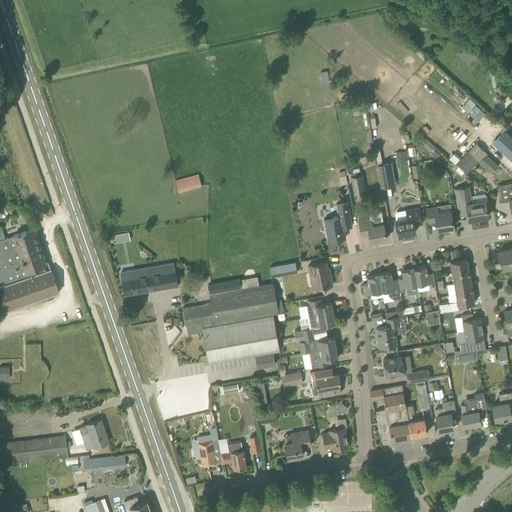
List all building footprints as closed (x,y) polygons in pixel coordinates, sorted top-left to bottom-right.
[(466,41),(456,52),(478,73),(489,61),(466,41)] [(327,70),(320,72),(322,83),(329,82),(327,70)] [(476,121),(484,113),(474,103),(466,111),(476,121)] [(511,135),(502,126),(489,141),(511,162),(511,135)] [(476,143),(456,164),(466,173),(478,160),(479,161),(479,162),(491,173),(498,166),(486,154),(487,153),(476,143)] [(434,146),(430,152),(429,152),(436,159),(442,152),(435,146),(434,146)] [(406,162),(405,151),(396,151),(397,163),(406,162)] [(391,162),(389,162),(377,164),(381,187),(395,185),(391,162)] [(413,178),(422,177),(420,164),(411,165),(413,178)] [(365,192),(363,178),(361,171),(352,173),(352,176),(350,177),(353,194),(365,192)] [(179,193),(201,186),(198,173),(175,180),(179,193)] [(511,189),(511,183),(499,186),(503,202),(510,201),(511,212),(511,211),(511,189)] [(488,216),(485,199),(471,202),(468,185),(454,188),(459,211),(467,210),(468,220),(470,220),(470,221),(475,220),(475,219),(488,216)] [(346,237),(344,228),(343,222),(351,220),(347,201),(337,203),(339,216),(324,219),(328,240),(346,237)] [(438,229),(453,227),(450,209),(438,211),(437,205),(426,207),(429,222),(436,221),(438,229)] [(416,231),(414,222),(422,220),(419,207),(396,212),(394,215),(397,228),(398,228),(399,236),(410,234),(410,232),(416,231)] [(372,224),(371,217),(358,219),(361,236),(369,234),(371,242),(386,239),(383,222),(372,224)] [(41,254),(33,228),(5,238),(3,231),(0,231),(0,302),(3,311),(59,292),(48,262),(44,263),(42,257),(44,256),(43,254),(41,254)] [(495,270),(507,268),(504,250),(498,250),(500,261),(494,262),(495,270)] [(452,272),(469,269),(467,258),(450,261),(452,272)] [(271,272),(302,267),(301,261),(270,266),(271,272)] [(327,268),(326,262),(308,265),(313,287),(322,285),(323,287),(324,287),(332,285),(329,268),(327,268)] [(125,294),(178,284),(174,263),(121,272),(125,294)] [(425,273),(424,266),(414,268),(417,284),(428,282),(429,286),(435,284),(433,271),(425,273)] [(417,284),(414,268),(402,270),(404,278),(398,279),(400,291),(406,290),(407,295),(418,293),(417,284)] [(454,283),(471,280),(469,269),(452,272),(454,283)] [(392,280),(391,272),(379,274),(382,291),(388,290),(389,296),(394,299),(401,298),(400,291),(398,279),(392,280)] [(365,297),(371,296),(370,293),(382,291),(379,274),(367,276),(368,283),(363,284),(365,297)] [(202,355),(203,363),(209,362),(209,363),(256,354),(258,367),(276,364),(274,351),(280,350),(273,313),(279,312),(273,282),(259,285),(258,276),(240,279),(240,278),(208,283),(212,302),(183,307),(186,327),(202,324),(203,328),(182,332),(184,341),(183,342),(184,349),(185,349),(187,357),(202,355)] [(456,294),(472,291),(471,280),(454,283),(456,294)] [(440,312),(458,309),(458,305),(474,303),(472,291),(456,294),(457,301),(439,304),(440,312)] [(321,304),(320,298),(308,301),(309,304),(307,305),(309,316),(317,315),(333,312),(331,302),(321,304)] [(426,312),(427,317),(434,323),(440,322),(438,310),(426,312)] [(319,326),(329,324),(335,322),(333,312),(317,315),(319,326)] [(473,318),(472,313),(461,315),(464,330),(457,332),(482,328),(480,317),(473,318)] [(381,346),(396,344),(394,334),(404,332),(406,329),(405,323),(408,323),(406,314),(394,317),(387,318),(386,318),(387,326),(377,327),(381,346)] [(295,337),(301,335),(314,333),(313,327),(294,331),(295,337)] [(465,353),(473,351),(474,350),(473,340),(484,338),(482,328),(457,332),(461,353),(465,353)] [(303,341),(315,339),(314,333),(301,335),(302,340),(303,341)] [(307,344),(309,352),(336,347),(334,336),(317,339),(318,341),(307,343),(307,344)] [(439,353),(444,349),(439,343),(434,347),(439,353)] [(499,361),(507,359),(505,345),(497,346),(499,361)] [(312,368),(317,367),(329,364),(328,359),(338,357),(336,347),(309,352),(312,368)] [(473,351),(465,353),(467,362),(475,360),(473,351)] [(386,377),(403,374),(400,356),(383,359),(386,377)] [(333,374),(332,368),(310,372),(312,385),(310,386),(312,399),(320,397),(319,396),(341,392),(339,381),(340,381),(339,373),(333,374)] [(408,382),(430,378),(428,369),(406,373),(408,382)] [(284,386),(303,382),(301,371),(281,374),(284,386)] [(422,409),(429,408),(424,380),(417,382),(422,409)] [(438,388),(436,380),(428,382),(429,390),(438,388)] [(384,397),(386,409),(376,410),(381,440),(391,438),(391,439),(411,435),(406,405),(403,388),(402,384),(370,390),(372,399),(384,397)] [(245,391),(241,396),(248,401),(251,396),(245,391)] [(511,417),(509,405),(511,404),(511,391),(499,394),(501,403),(493,404),(495,420),(496,420),(496,419),(503,418),(503,419),(506,418),(506,417),(510,416),(510,417),(511,417)] [(485,403),(483,392),(474,394),(475,397),(476,405),(477,405),(485,403)] [(454,428),(451,413),(456,412),(453,400),(443,402),(444,407),(435,409),(439,430),(448,429),(448,428),(453,427),(453,428),(454,428)] [(462,413),(464,426),(473,424),(473,425),(479,424),(479,423),(480,423),(478,411),(478,409),(469,411),(467,403),(465,404),(461,405),(462,413)] [(413,420),(412,415),(415,414),(413,404),(406,405),(411,435),(427,432),(425,418),(413,420)] [(207,428),(216,426),(213,413),(204,415),(207,428)] [(259,415),(260,421),(260,422),(268,421),(267,413),(259,415)] [(86,449),(94,447),(109,442),(101,419),(87,424),(79,427),(86,449)] [(333,449),(348,447),(344,427),(336,428),(329,430),(329,431),(323,432),(325,448),(333,447),(333,449)] [(288,457),(303,455),(301,447),(310,445),(308,430),(291,433),(293,441),(285,442),(288,457)] [(253,452),(261,450),(258,434),(252,436),(250,436),(253,452)] [(56,458),(68,457),(65,435),(0,443),(0,461),(56,455),(56,458)] [(202,466),(216,463),(221,462),(220,453),(221,453),(218,438),(198,442),(202,466)] [(246,466),(243,449),(221,453),(220,453),(221,462),(233,460),(234,468),(246,466)] [(112,454),(107,455),(94,457),(84,459),(85,464),(84,464),(85,469),(95,467),(95,470),(114,467),(113,462),(112,456),(112,454)] [(371,491),(372,501),(372,508),(380,508),(380,491),(377,491),(377,480),(369,481),(369,491),(371,491)] [(139,502),(137,496),(124,500),(127,508),(130,507),(131,511),(144,511),(151,509),(147,499),(139,502)] [(99,511),(106,511),(101,499),(101,498),(95,500),(99,511)] [(21,508),(19,508),(19,511),(28,511),(28,507),(27,507),(26,503),(21,504),(21,508)]
